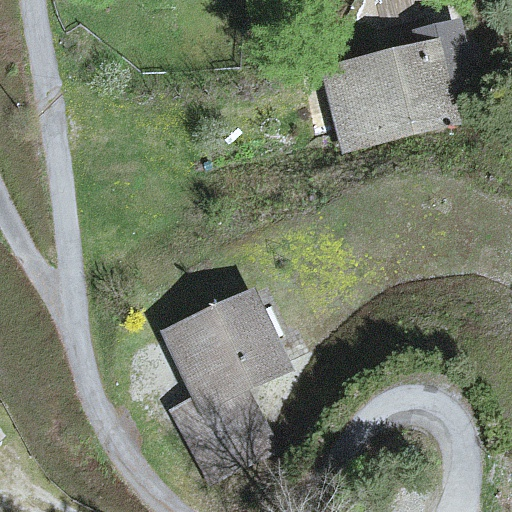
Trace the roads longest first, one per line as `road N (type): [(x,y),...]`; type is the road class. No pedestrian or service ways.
road 1 (residential): [(180,511),(117,447),(93,401),(38,0)]
road 2 (residential): [(458,511),(463,451),(455,424),(430,402),(382,411),(304,511)]
